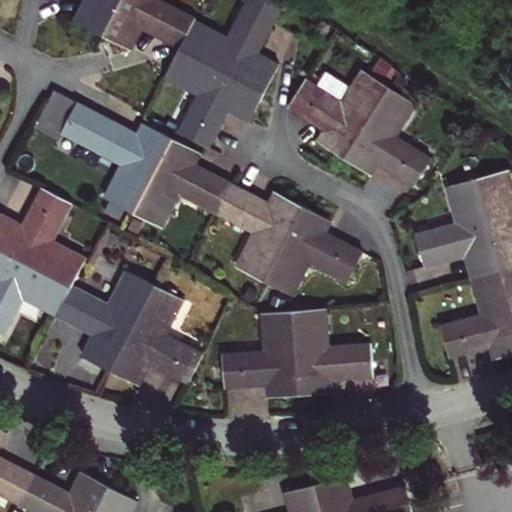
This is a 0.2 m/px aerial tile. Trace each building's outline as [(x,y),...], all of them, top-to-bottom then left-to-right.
[(103,32),(119,0),(85,0),(77,18),(103,32)] [(119,0),(103,32),(127,44),(138,22),(141,16),(151,21),(147,27),(179,44),(190,21),(193,15),(195,13),(170,0),(119,0)] [(190,21),(179,44),(265,89),(279,61),(257,49),(250,46),(256,36),(262,39),(282,0),(245,0),(228,34),(206,23),(203,28),(190,21)] [(203,28),(206,23),(193,15),(190,21),(203,28)] [(138,22),(147,27),(151,21),(141,16),(138,22)] [(250,46),(257,49),(262,39),(256,36),(250,46)] [(265,89),(179,44),(167,67),(180,74),(177,80),(198,91),(179,128),(209,143),(225,111),(219,108),(224,99),(230,102),(252,114),(265,89)] [(362,66),(355,78),(361,82),(368,70),(362,66)] [(180,74),(167,67),(164,73),(177,80),(180,74)] [(345,154),(389,83),(368,70),(361,82),(355,78),(342,98),(305,75),(287,103),(319,123),(322,117),(330,122),(327,129),(320,138),(345,154)] [(387,158),(384,164),(414,183),(432,155),(397,132),(409,113),(403,109),(411,97),(389,83),(345,154),(369,170),(376,159),(379,153),(387,158)] [(133,209),(172,135),(147,122),(140,134),(137,140),(129,135),(132,130),(54,89),(35,126),(58,137),(61,130),(121,162),(111,182),(117,186),(111,198),(133,209)] [(417,101),(411,97),(403,109),(409,113),(417,101)] [(219,108),(225,111),(230,102),(224,99),(219,108)] [(319,123),(327,129),(330,122),(322,117),(319,123)] [(140,134),(132,130),(129,135),(137,140),(140,134)] [(178,191),(215,210),(230,180),(200,165),(197,170),(187,165),(190,160),(196,148),(172,135),(133,209),(154,221),(160,210),(167,213),(178,191)] [(376,159),(384,164),(387,158),(379,153),(376,159)] [(197,170),(200,165),(190,160),(187,165),(197,170)] [(508,166),(502,168),(506,180),(511,179),(508,166)] [(502,168),(477,174),(502,266),(511,263),(511,179),(506,180),(502,168)] [(502,266),(477,174),(453,181),(456,194),(449,195),(456,219),(416,229),(424,262),(460,253),(458,245),(468,243),(469,250),(476,274),(478,273),(502,266)] [(251,229),(240,250),(247,253),(241,266),(263,277),(302,202),(277,189),(270,201),(268,207),(259,203),(262,197),(230,180),(215,210),(251,229)] [(446,183),(449,195),(456,194),(453,181),(446,183)] [(117,186),(111,182),(104,195),(111,198),(117,186)] [(0,247),(70,284),(71,282),(82,261),(70,254),(72,248),(53,237),(73,200),(42,184),(25,217),(31,220),(27,229),(20,225),(0,214),(0,247)] [(270,201),(262,197),(259,203),(268,207),(270,201)] [(363,248),(330,231),(327,238),(318,233),(321,227),(327,215),(302,202),(263,277),(286,289),(292,276),(298,279),(309,259),(347,278),(363,248)] [(160,210),(154,221),(161,224),(167,213),(160,210)] [(25,217),(20,225),(27,229),(31,220),(25,217)] [(327,238),(330,231),(321,227),(318,233),(327,238)] [(458,245),(460,253),(469,250),(468,243),(458,245)] [(23,295),(43,305),(46,299),(59,306),(70,284),(0,247),(0,279),(1,280),(0,281),(0,328),(4,331),(23,295)] [(86,255),(72,248),(70,254),(82,261),(86,255)] [(234,262),(241,266),(247,253),(240,250),(234,262)] [(511,263),(502,266),(511,300),(511,263)] [(511,351),(511,300),(502,266),(478,273),(483,287),(476,289),(482,311),(441,323),(449,355),(485,345),(482,338),(493,335),(495,343),(498,355),(511,351)] [(125,268),(119,281),(125,285),(132,272),(125,268)] [(108,301),(71,282),(70,284),(59,306),(55,312),(88,329),(91,323),(100,327),(97,333),(85,355),(110,368),(155,283),(132,272),(125,285),(119,281),(108,301)] [(483,287),(478,273),(476,274),(472,275),(476,289),(483,287)] [(292,292),(298,279),(292,276),(286,289),(292,292)] [(177,295),(155,283),(110,368),(135,382),(147,359),(149,354),(159,358),(156,364),(187,381),(203,351),(167,331),(177,312),(170,308),(177,295)] [(184,299),(177,295),(170,308),(177,312),(184,299)] [(46,299),(43,305),(55,312),(59,306),(46,299)] [(319,305),(295,307),(302,390),(330,388),(329,375),(328,368),(338,367),(339,373),(373,370),(371,338),(328,341),(327,318),(320,318),(319,305)] [(302,390),(295,307),(269,309),(269,323),(263,323),(265,346),(222,350),(226,383),(262,380),(262,374),(272,373),(272,379),(273,392),(302,390)] [(88,329),(97,333),(100,327),(91,323),(88,329)] [(482,338),(485,345),(495,343),(493,335),(482,338)] [(147,359),(156,364),(159,358),(149,354),(147,359)] [(0,432),(2,428),(0,426),(0,491),(17,500),(33,470),(1,454),(0,457),(0,432)] [(93,511),(109,483),(84,471),(73,491),(70,498),(61,494),(64,487),(33,470),(17,500),(39,511),(93,511)] [(343,473),(315,481),(323,511),(413,511),(406,483),(359,495),(361,502),(351,505),(349,497),(343,473)] [(323,511),(315,481),(289,488),(294,511),(323,511)] [(126,511),(135,496),(109,483),(93,511),(126,511)] [(73,491),(64,487),(61,494),(70,498),(73,491)] [(359,495),(349,497),(351,505),(361,502),(359,495)]
